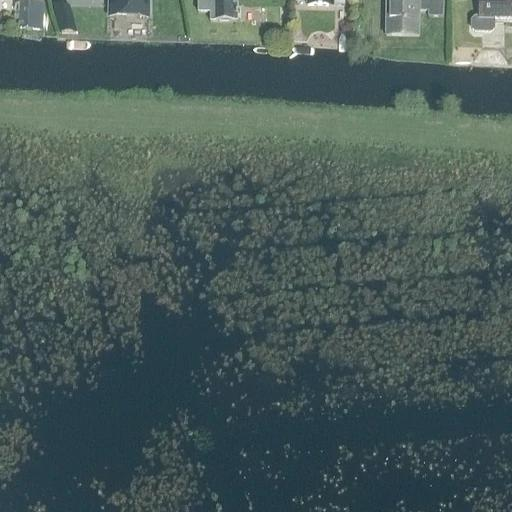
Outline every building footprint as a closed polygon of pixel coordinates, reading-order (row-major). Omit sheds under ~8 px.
[(24,0),(25,3),(20,3),(19,30),(42,31),(43,0),(24,0)] [(114,0),(114,5),(144,6),(144,11),(145,11),(145,0),(114,0)] [(196,0),(197,13),(210,13),(210,23),(236,23),(235,0),(196,0)] [(386,0),(386,34),(421,36),(422,11),(431,11),(431,16),(446,16),(446,0),(386,0)] [(494,25),(511,24),(511,0),(477,0),(478,18),(474,18),(470,21),(471,31),(473,34),(490,34),(494,31),(494,25)]
